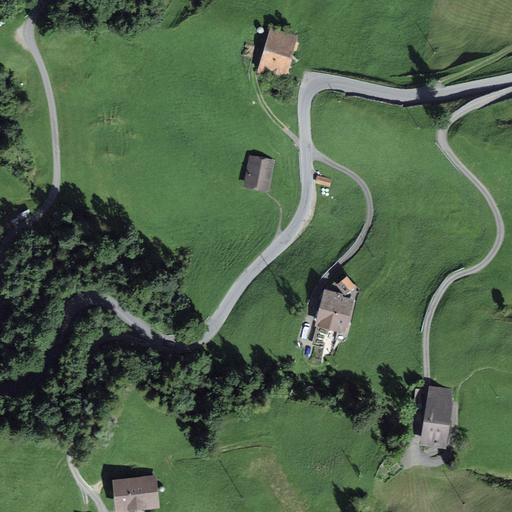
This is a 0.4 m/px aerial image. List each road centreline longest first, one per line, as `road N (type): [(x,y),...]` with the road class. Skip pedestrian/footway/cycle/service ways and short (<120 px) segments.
road 1 (unclassified): [(0,392),(45,369),(68,316),(85,300),(110,305),(167,343),(208,328),(302,210),(306,103),(314,86),(441,91),(511,76)]
road 2 (track): [(432,462),(414,452),(428,385),(427,319),(440,291),(490,256),(498,237),(482,191),(445,141),(447,126),(511,84)]
road 3 (track): [(255,77),(271,115),(353,178),(363,195),(359,235),(322,280),(306,339)]
road 4 (track): [(42,0),(26,29),(48,102),(51,192),(0,253)]
